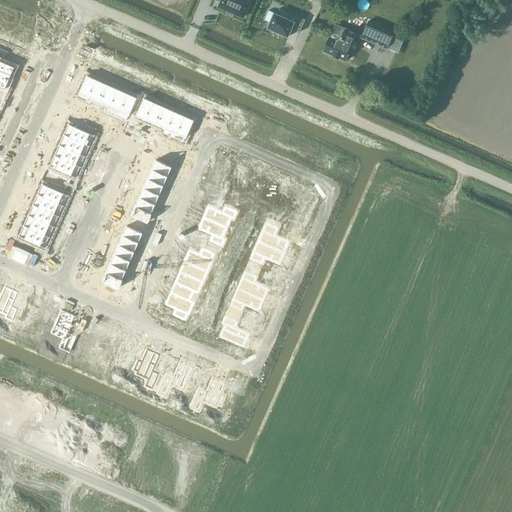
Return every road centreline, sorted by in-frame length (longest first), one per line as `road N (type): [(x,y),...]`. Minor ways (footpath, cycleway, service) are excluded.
road 1 (residential): [(131,318),(249,370),(333,184),(214,131)]
road 2 (unclassified): [(511,189),(108,14),(88,16)]
road 3 (residential): [(0,202),(88,16)]
road 4 (residential): [(131,318),(214,131)]
road 5 (residential): [(0,259),(131,318)]
